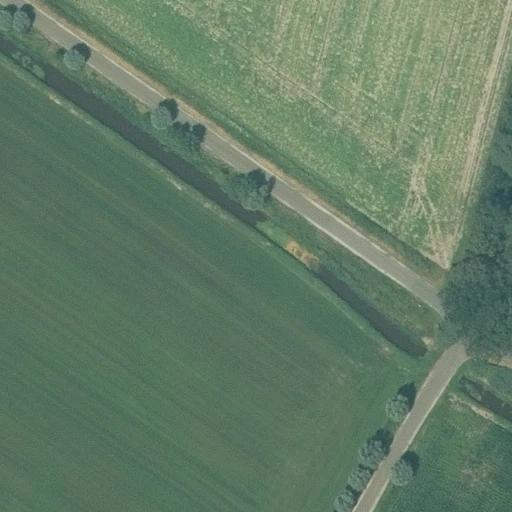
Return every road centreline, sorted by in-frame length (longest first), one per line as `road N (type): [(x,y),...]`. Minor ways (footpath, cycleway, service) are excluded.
road 1 (unclassified): [(474,325),(8,0)]
road 2 (unclassified): [(364,511),(474,325)]
